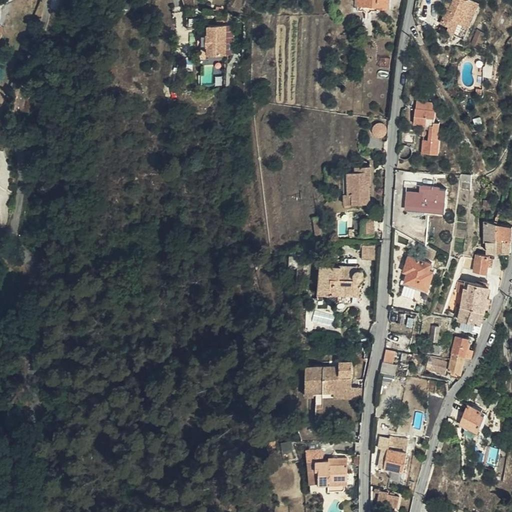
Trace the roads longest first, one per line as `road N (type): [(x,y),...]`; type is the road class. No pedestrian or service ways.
road 1 (residential): [(412,0),(398,63),(364,511)]
road 2 (residential): [(19,250),(40,267),(44,289),(34,435),(50,511)]
road 3 (residential): [(19,250),(28,103),(48,0)]
road 4 (residential): [(422,511),(438,439),(511,284)]
